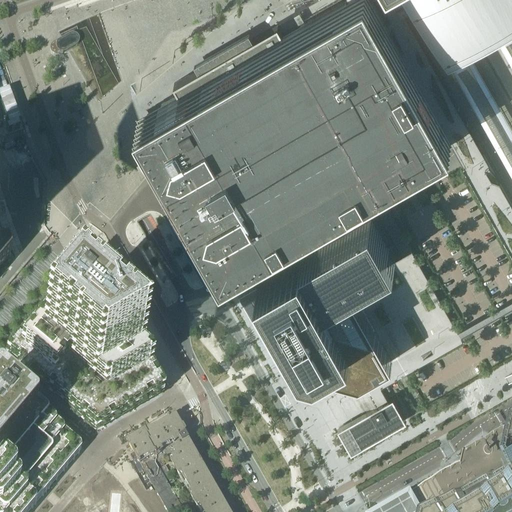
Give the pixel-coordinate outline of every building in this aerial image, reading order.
[(38,27),(42,37),(90,18),(87,11),(90,10),(92,15),(98,12),(97,9),(103,6),(100,0),(77,0),(81,10),(38,27)] [(192,30),(178,0),(120,0),(103,8),(134,72),(191,45),(185,33),(192,30)] [(344,0),(343,0),(302,24),(296,27),(281,36),(276,27),(252,41),(248,34),(193,65),(197,72),(172,86),(177,96),(159,106),(135,120),(148,143),(148,144),(161,165),(210,251),(222,271),(450,141),(451,140),(451,139),(444,128),(443,126),(404,57),(392,36),(388,30),(372,2),(371,0),(344,0)] [(287,0),(289,4),(290,5),(293,10),(293,11),(298,18),(303,15),(330,0),(287,0)] [(511,0),(409,0),(412,4),(423,23),(434,40),(445,58),(454,53),(503,25),(511,20),(511,0)] [(397,5),(401,11),(408,8),(404,1),(397,5)] [(511,52),(500,31),(494,34),(497,39),(511,65),(511,23),(509,26),(511,30),(511,52)] [(511,30),(509,26),(500,31),(511,52),(511,30)] [(69,51),(76,48),(77,46),(78,44),(79,41),(78,39),(76,37),(74,36),(72,36),(70,36),(62,40),(56,44),(52,46),(50,48),(50,50),(50,53),(51,54),(52,56),(54,57),(56,58),(58,57),(69,51)] [(511,165),(451,58),(445,61),(448,66),(511,177),(511,131),(468,55),(466,50),(460,53),(511,143),(511,165)] [(511,143),(460,53),(451,58),(511,165),(511,143)] [(511,206),(498,183),(487,163),(482,154),(467,163),(462,166),(463,168),(511,254),(511,206)] [(78,161),(67,167),(83,195),(94,189),(78,161)] [(250,286),(238,294),(252,318),(282,371),(311,379),(312,379),(315,380),(322,382),(331,384),(341,387),(343,385),(343,386),(360,415),(366,412),(377,406),(387,400),(387,399),(380,388),(383,386),(393,380),(397,378),(397,377),(392,369),(393,369),(395,368),(398,366),(400,365),(406,362),(408,366),(459,336),(457,332),(454,326),(411,251),(408,247),(388,211),(387,210),(387,209),(377,214),(378,215),(402,257),(394,261),(370,219),(370,218),(250,286)] [(0,271),(13,257),(0,219),(0,271)] [(0,511),(34,511),(112,421),(116,418),(120,416),(131,410),(156,395),(157,395),(127,344),(122,333),(112,316),(101,297),(88,276),(85,271),(80,277),(50,312),(48,315),(38,326),(36,330),(27,340),(10,360),(11,360),(0,373),(0,511)] [(360,415),(359,416),(337,428),(350,452),(364,444),(403,422),(405,420),(395,402),(392,397),(389,398),(387,400),(377,406),(366,412),(360,415)] [(175,418),(162,426),(176,450),(189,442),(185,435),(186,434),(183,430),(182,430),(175,418)] [(166,457),(173,453),(172,452),(176,450),(162,426),(148,434),(148,433),(147,433),(146,433),(145,433),(145,434),(145,435),(128,445),(137,460),(143,471),(156,493),(158,496),(158,497),(166,511),(171,511),(180,507),(153,459),(155,458),(160,468),(164,466),(162,463),(166,457)] [(172,466),(175,472),(197,459),(191,449),(192,448),(189,442),(176,450),(172,452),(173,453),(176,459),(173,461),(175,464),(172,466)] [(511,511),(511,444),(511,445),(511,444),(511,452),(511,453),(510,456),(509,458),(508,458),(507,458),(506,459),(505,460),(505,461),(505,462),(505,463),(506,464),(507,464),(507,467),(507,469),(507,472),(507,475),(503,477),(502,480),(486,490),(483,484),(482,484),(481,485),(478,480),(479,479),(468,461),(465,460),(462,462),(410,492),(419,507),(415,509),(409,511),(511,511)] [(182,477),(187,486),(207,475),(206,474),(207,473),(205,469),(203,469),(197,459),(175,472),(179,478),(182,477)] [(137,460),(133,462),(139,473),(143,471),(137,460)] [(165,468),(161,470),(170,485),(173,484),(165,468)] [(190,497),(194,503),(215,491),(209,481),(210,479),(208,476),(207,476),(207,475),(187,486),(192,496),(190,497)] [(201,506),(204,511),(214,511),(225,506),(224,506),(225,504),(223,501),(221,501),(215,491),(194,503),(197,509),(201,506)] [(179,500),(184,508),(189,505),(187,501),(185,502),(183,498),(179,500)]
